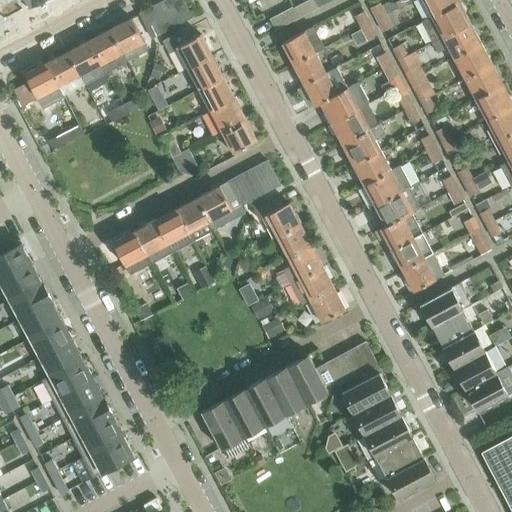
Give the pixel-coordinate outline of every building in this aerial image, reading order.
[(178,10),(172,0),(166,0),(164,2),(170,14),(178,10)] [(186,6),(182,0),(172,0),(178,10),(186,6)] [(297,18),(320,7),(316,0),(306,0),(292,8),(297,18)] [(460,2),(459,0),(424,0),(433,16),(460,2)] [(170,14),(164,2),(156,6),(162,18),(170,14)] [(471,22),(460,2),(433,16),(422,22),(433,42),(471,22)] [(387,14),(380,3),(370,8),(376,20),(387,14)] [(162,18),(156,6),(148,10),(154,22),(162,18)] [(192,18),(186,6),(178,10),(184,22),(192,18)] [(276,30),(297,18),(292,8),(270,19),(276,30)] [(154,22),(148,10),(140,14),(146,26),(154,22)] [(184,22),(178,10),(170,14),(176,26),(184,22)] [(371,23),(365,11),(354,16),(361,28),(371,23)] [(176,26),(170,14),(162,18),(168,30),(176,26)] [(393,26),(387,14),(376,20),(383,32),(393,26)] [(168,30),(162,18),(154,22),(161,34),(168,30)] [(145,42),(132,19),(111,30),(127,61),(149,50),(145,42)] [(161,34),(154,22),(146,26),(153,38),(161,34)] [(482,43),(471,22),(433,42),(433,43),(438,53),(449,47),(455,57),(482,43)] [(377,35),(371,23),(361,28),(367,40),(377,35)] [(324,48),(313,26),(282,43),(293,64),(315,52),(324,48)] [(213,56),(201,34),(192,39),(187,28),(163,41),(169,52),(177,47),(188,69),(213,56)] [(127,61),(111,30),(89,41),(106,73),(127,61)] [(106,73),(89,41),(68,52),(85,84),(106,73)] [(408,56),(402,43),(392,49),(398,61),(408,56)] [(493,64),(482,43),(455,57),(466,78),(493,64)] [(85,84),(68,52),(47,64),(60,88),(64,95),(85,84)] [(326,73),(315,52),(293,64),(304,85),(326,73)] [(393,64),(386,52),(376,57),(382,69),(393,64)] [(224,77),(213,56),(188,69),(199,90),(224,77)] [(414,68),(408,56),(398,61),(404,73),(414,68)] [(60,88),(47,64),(25,75),(38,99),(60,88)] [(399,76),(393,64),(382,69),(389,81),(399,76)] [(504,84),(493,64),(466,78),(476,99),(504,84)] [(337,93),(326,73),(304,85),(315,106),(321,103),(337,94),(337,93)] [(235,98),(224,77),(199,90),(211,111),(235,98)] [(511,106),(511,99),(504,84),(476,99),(487,119),(511,106)] [(161,85),(153,88),(160,107),(168,104),(161,85)] [(430,97),(423,85),(414,90),(420,102),(430,97)] [(359,108),(348,88),(348,87),(337,93),(337,94),(321,103),(332,123),(359,108)] [(414,105),(408,93),(398,98),(405,110),(414,105)] [(436,109),(430,97),(420,102),(426,114),(436,109)] [(246,119),(235,98),(211,111),(202,115),(213,136),(222,132),(246,119)] [(129,113),(124,104),(108,113),(113,122),(129,113)] [(421,117),(414,105),(405,110),(411,122),(421,117)] [(511,131),(511,106),(487,119),(492,128),(487,130),(494,142),(511,131)] [(370,129),(359,108),(332,123),(343,144),(370,129)] [(257,140),(246,119),(222,132),(233,153),(257,140)] [(380,149),(375,140),(386,134),(381,124),(370,129),(343,144),(353,164),(380,149)] [(452,138),(445,126),(435,131),(442,143),(452,138)] [(511,158),(511,131),(494,142),(500,154),(504,152),(509,160),(511,158)] [(436,146),(430,134),(420,140),(426,151),(436,146)] [(182,152),(173,136),(164,141),(172,157),(182,152)] [(458,150),(452,138),(442,143),(448,156),(458,150)] [(442,158),(436,146),(426,151),(433,164),(442,158)] [(392,171),(380,149),(353,164),(364,185),(392,171)] [(510,186),(511,184),(511,158),(509,160),(500,165),(510,186)] [(274,172),(268,160),(260,164),(266,177),(274,172)] [(266,177),(260,164),(252,169),(258,181),(266,177)] [(364,185),(375,205),(409,187),(411,186),(401,165),(392,171),(364,185)] [(473,179),(467,167),(457,172),(464,184),(473,179)] [(258,181),(252,169),(244,173),(251,185),(258,181)] [(281,185),(274,172),(266,177),(273,189),(281,185)] [(251,185),(244,173),(236,177),(243,189),(251,185)] [(458,188),(452,175),(442,181),(448,193),(458,188)] [(243,189),(236,177),(228,181),(235,193),(243,189)] [(273,189),(266,177),(258,181),(265,193),(273,189)] [(480,191),(473,179),(464,184),(470,196),(480,191)] [(246,214),(241,205),(235,193),(228,181),(220,186),(198,197),(215,230),(246,214)] [(265,193),(258,181),(251,185),(257,197),(265,193)] [(257,197),(251,185),(243,189),(249,201),(257,197)] [(420,208),(409,187),(375,205),(386,225),(386,226),(403,217),(403,218),(412,213),(420,208)] [(464,199),(458,188),(448,193),(454,205),(464,199)] [(249,201),(243,189),(235,193),(241,205),(249,201)] [(301,223),(290,202),(284,205),(279,195),(253,209),(259,220),(267,215),(272,225),(267,228),(273,238),(278,236),(301,223)] [(215,230),(198,197),(177,208),(189,232),(194,241),(215,230)] [(189,232),(177,208),(156,219),(169,243),(189,232)] [(495,220),(489,208),(479,213),(485,225),(495,220)] [(422,233),(412,213),(403,218),(403,217),(386,226),(386,225),(375,230),(380,239),(385,237),(391,249),(422,233)] [(481,230),(474,216),(463,222),(470,235),(481,230)] [(169,243),(156,219),(135,230),(147,254),(169,243)] [(502,232),(495,220),(485,225),(492,237),(502,232)] [(312,244),(301,223),(278,236),(289,257),(312,244)] [(147,254),(135,230),(113,241),(126,265),(147,254)] [(491,250),(481,230),(470,235),(481,255),(491,250)] [(433,253),(422,233),(391,249),(402,269),(433,253)] [(22,243),(0,255),(0,280),(33,264),(22,243)] [(323,266),(312,244),(289,257),(293,266),(284,271),(290,283),(323,266)] [(445,274),(433,253),(402,269),(414,291),(436,279),(445,274)] [(33,264),(0,280),(0,290),(6,301),(6,302),(43,282),(33,264)] [(335,288),(323,266),(290,283),(302,305),(311,300),(335,288)] [(217,282),(211,272),(210,270),(198,276),(204,288),(217,282)] [(43,282),(6,302),(16,321),(53,301),(43,282)] [(432,325),(462,309),(471,304),(460,282),(420,303),(432,325)] [(345,308),(335,288),(311,300),(322,320),(345,308)] [(53,301),(16,321),(17,322),(21,319),(30,337),(26,339),(27,340),(63,321),(53,301)] [(154,315),(147,302),(134,309),(141,322),(154,315)] [(473,330),(462,309),(432,325),(443,346),(473,330)] [(493,320),(487,309),(479,314),(485,325),(493,320)] [(63,321),(27,340),(37,359),(73,340),(63,321)] [(484,351),(473,330),(443,346),(454,367),(484,351)] [(504,340),(499,330),(490,335),(495,345),(504,340)] [(73,340),(37,359),(46,377),(42,379),(43,380),(83,359),(73,340)] [(390,394),(379,372),(382,370),(379,365),(378,365),(366,342),(355,348),(368,370),(357,376),(347,382),(339,386),(353,413),(390,394)] [(368,370),(355,348),(345,353),(357,376),(368,370)] [(496,374),(484,351),(454,367),(465,390),(496,374)] [(357,376),(345,353),(335,359),(347,382),(357,376)] [(337,387),(325,364),(316,369),(309,354),(287,366),(306,403),(328,391),(337,387)] [(83,359),(43,380),(53,399),(93,378),(83,359)] [(347,382),(335,359),(325,364),(337,387),(339,386),(347,382)] [(306,403),(287,366),(265,378),(285,415),(306,403)] [(477,411),(511,391),(511,375),(507,367),(496,374),(465,390),(477,411)] [(93,378),(53,399),(63,418),(104,397),(93,378)] [(285,415),(265,378),(244,389),(264,426),(285,415)] [(7,400),(14,396),(9,386),(1,389),(7,400)] [(264,426),(244,389),(223,400),(243,437),(264,426)] [(401,415),(390,394),(353,413),(365,435),(401,415)] [(13,410),(20,407),(14,396),(7,400),(13,410)] [(104,397),(63,418),(73,438),(114,416),(104,397)] [(6,414),(13,410),(7,400),(0,404),(6,414)] [(243,437),(223,400),(202,412),(221,449),(243,437)] [(412,436),(401,415),(365,435),(376,456),(412,436)] [(114,416),(73,438),(83,457),(124,435),(114,416)] [(30,436),(37,432),(31,421),(24,425),(30,436)] [(17,443),(24,439),(18,429),(11,433),(17,443)] [(36,446),(43,442),(37,432),(30,436),(36,446)] [(124,435),(83,457),(94,476),(135,455),(124,435)] [(511,435),(481,452),(511,510),(511,435)] [(423,457),(412,436),(376,456),(387,477),(423,457)] [(22,454),(30,450),(24,439),(17,443),(22,454)] [(339,447),(345,468),(359,464),(353,443),(339,447)] [(436,480),(423,457),(387,477),(399,500),(436,480)] [(51,474),(58,470),(52,460),(45,463),(51,474)] [(37,481),(44,477),(39,467),(32,470),(37,481)] [(56,484),(63,481),(58,470),(51,474),(56,484)] [(43,491),(50,488),(44,477),(37,481),(43,491)] [(156,497),(144,504),(148,511),(154,511),(162,508),(156,497)] [(0,500),(0,511),(9,511),(3,499),(0,500)]
